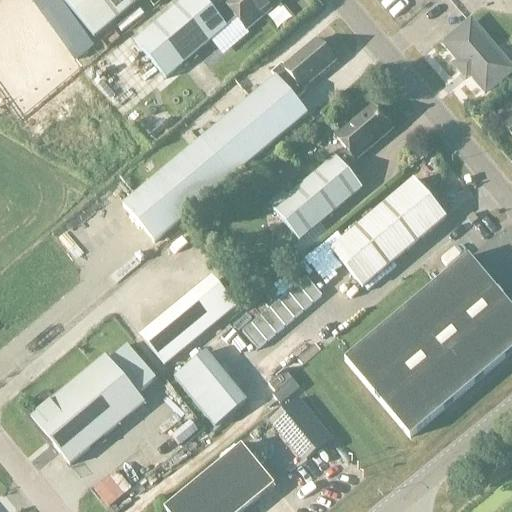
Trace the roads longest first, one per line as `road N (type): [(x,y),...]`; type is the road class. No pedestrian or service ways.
road 1 (unknown): [(131,511),(254,411),(270,341),(326,304)]
road 2 (unclassified): [(511,206),(338,0)]
road 3 (unclassified): [(389,509),(511,409)]
